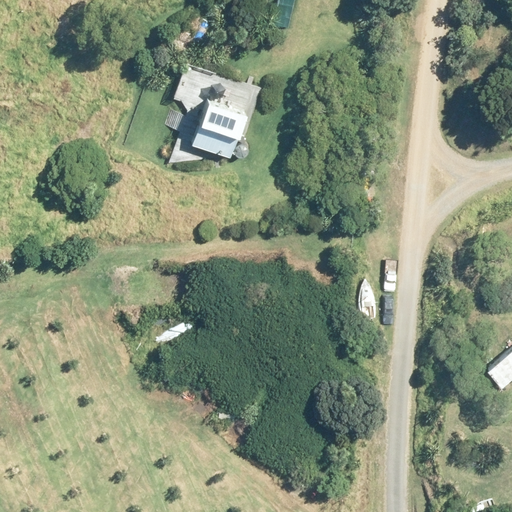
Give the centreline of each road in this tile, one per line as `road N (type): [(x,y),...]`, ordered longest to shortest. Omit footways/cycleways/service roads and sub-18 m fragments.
road 1 (unclassified): [(396,511),(425,197)]
road 2 (unclassified): [(425,197),(444,0)]
